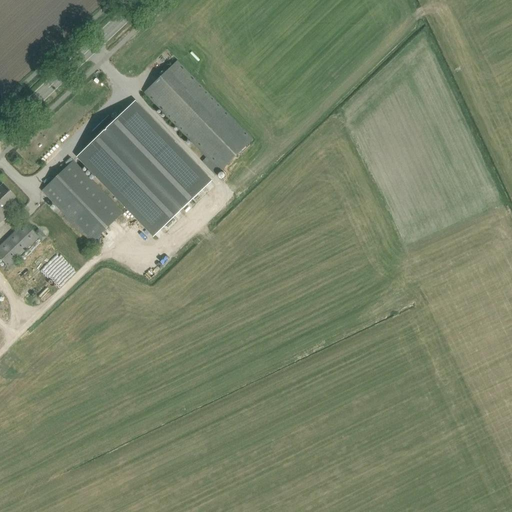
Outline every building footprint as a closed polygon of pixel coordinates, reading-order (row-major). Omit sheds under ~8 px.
[(254,140),(185,68),(178,61),(145,93),(207,157),(203,161),(216,175),(254,140)] [(99,137),(80,156),(156,235),(211,181),(135,102),(115,121),(110,116),(94,131),(99,137)] [(123,213),(81,168),(74,161),(43,190),(92,242),(123,213)] [(0,185),(0,221),(10,211),(5,206),(15,196),(2,183),(0,185)] [(0,245),(0,258),(11,270),(18,263),(15,260),(38,237),(24,222),(0,245)] [(55,257),(23,288),(29,295),(61,264),(55,257)]
